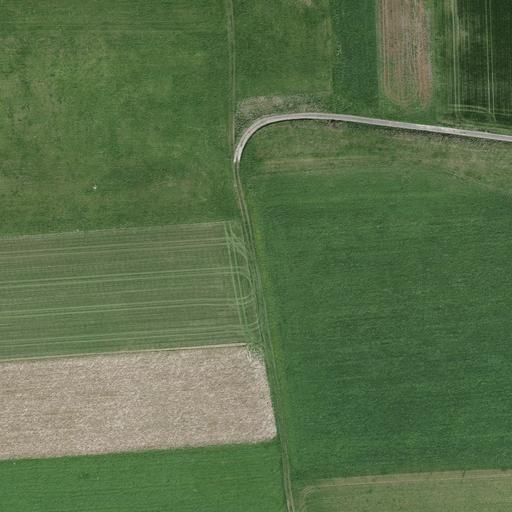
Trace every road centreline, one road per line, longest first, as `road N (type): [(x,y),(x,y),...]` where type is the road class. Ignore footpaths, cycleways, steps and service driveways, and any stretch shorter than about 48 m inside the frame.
road 1 (track): [(290,511),(234,157),(227,0)]
road 2 (track): [(511,139),(284,115),(251,128),(234,157)]
